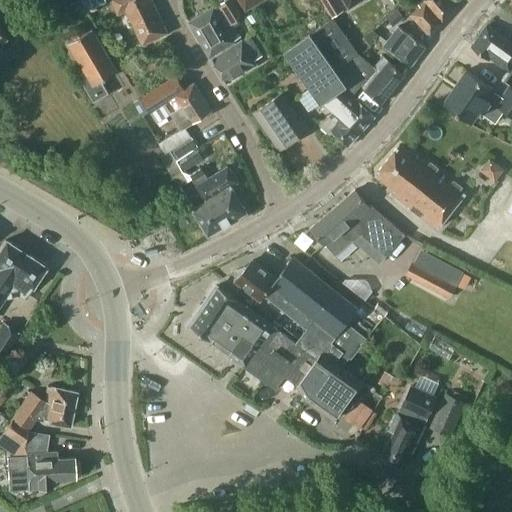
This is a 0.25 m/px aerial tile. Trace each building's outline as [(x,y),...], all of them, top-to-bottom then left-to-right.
[(28,29),(40,18),(24,0),(23,0),(12,11),(28,29)] [(105,2),(103,0),(82,0),(87,10),(105,2)] [(142,44),(166,32),(151,0),(111,0),(117,13),(126,9),(142,44)] [(238,19),(244,16),(232,0),(223,0),(208,9),(189,21),(209,56),(230,43),(230,42),(240,36),(233,26),(240,22),(238,19)] [(239,0),(245,10),(260,0),(239,0)] [(320,0),(331,17),(342,11),(335,0),(320,0)] [(341,0),(347,10),(365,0),(341,0)] [(429,35),(454,8),(447,0),(418,0),(416,2),(420,6),(411,14),(429,35)] [(393,25),(404,16),(398,9),(386,18),(393,25)] [(351,96),(360,86),(373,67),(357,53),(333,18),(310,34),(309,33),(285,51),(321,101),(322,101),(332,111),(320,125),(329,133),(332,131),(348,145),(374,116),(351,96)] [(489,59),(489,58),(509,72),(511,67),(511,43),(486,25),(471,46),(489,59)] [(93,101),(108,92),(101,80),(117,71),(91,29),(86,32),(82,26),(70,33),(74,39),(68,42),(87,74),(80,79),(93,101)] [(410,66),(425,46),(398,26),(383,46),(410,66)] [(254,60),(261,55),(249,35),(211,59),(225,83),(256,64),(254,60)] [(382,56),(373,67),(360,86),(380,103),(404,74),(382,56)] [(471,123),(478,112),(495,123),(503,111),(511,116),(511,87),(509,85),(501,96),(493,91),(494,89),(466,70),(443,103),(471,123)] [(159,143),(165,153),(170,150),(169,149),(190,135),(185,127),(211,110),(194,83),(184,89),(175,75),(133,102),(141,114),(148,109),(149,112),(169,99),(175,110),(171,113),(181,129),(159,143)] [(253,111),(271,138),(279,150),(307,130),(281,92),(253,111)] [(170,150),(165,153),(160,156),(179,187),(192,178),(206,201),(192,209),(208,235),(246,212),(230,186),(237,182),(228,166),(207,178),(201,167),(190,174),(182,171),(176,160),(197,146),(190,135),(169,149),(170,150)] [(437,229),(467,191),(410,147),(408,151),(398,144),(375,175),(388,186),(386,189),(437,229)] [(496,156),(486,167),(501,180),(511,169),(496,156)] [(385,256),(404,234),(370,204),(368,205),(354,189),(311,227),(335,255),(359,233),(385,256)] [(0,303),(4,298),(5,295),(11,294),(18,293),(24,296),(30,286),(31,287),(45,266),(5,240),(0,246),(0,303)] [(307,326),(301,335),(344,363),(349,357),(351,359),(367,338),(346,322),(358,308),(293,256),(288,262),(284,259),(276,269),(280,272),(275,278),(265,293),(307,326)] [(265,293),(275,278),(251,259),(245,267),(244,266),(243,267),(236,269),(235,277),(234,278),(235,279),(234,280),(260,300),(265,293)] [(407,274),(449,298),(455,287),(413,264),(407,274)] [(341,367),(344,363),(301,335),(296,342),(217,285),(216,285),(188,324),(189,324),(245,364),(244,365),(275,388),(284,375),(298,385),(306,399),(334,419),(361,381),(341,367)] [(21,334),(2,322),(0,324),(0,363),(1,364),(21,334)] [(402,380),(385,370),(378,382),(395,392),(402,380)] [(30,391),(11,418),(27,429),(34,418),(69,426),(76,391),(47,385),(43,400),(30,391)] [(407,463),(414,449),(426,423),(425,423),(437,397),(410,385),(398,410),(389,430),(393,432),(382,456),(400,464),(402,461),(407,463)] [(469,406),(444,394),(429,427),(450,437),(458,419),(462,422),(469,406)] [(0,433),(0,445),(13,454),(15,488),(54,486),(54,478),(75,477),(75,474),(79,473),(78,460),(74,460),(74,457),(56,458),(56,450),(46,451),(48,434),(27,430),(27,429),(11,418),(0,433)]
